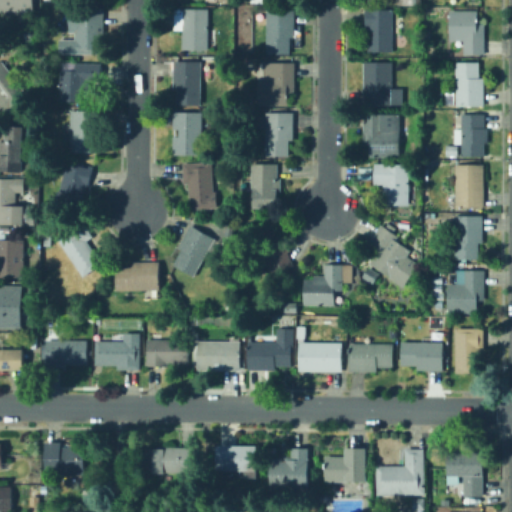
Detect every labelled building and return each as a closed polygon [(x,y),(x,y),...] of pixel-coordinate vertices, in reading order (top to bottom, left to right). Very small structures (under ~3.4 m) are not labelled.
[(36,0),(36,13),(0,13),(0,0),(36,0)] [(394,10),(394,52),(368,52),(368,28),(366,28),(366,7),(375,7),(375,10),(394,10)] [(105,9),(104,55),(60,54),(61,40),(76,40),(76,32),(68,32),(68,37),(61,37),(62,19),(69,8),(105,9)] [(210,9),(209,50),(183,50),(183,31),(175,31),(175,9),(210,9)] [(295,11),(295,38),(291,38),(290,55),(267,54),(267,10),(295,11)] [(485,24),(485,55),(464,55),(464,41),(450,41),(450,11),(478,11),(478,24),(485,24)] [(34,38),(28,41),(25,35),(32,32),(34,38)] [(202,61),(201,105),(177,105),(178,89),(173,89),(174,61),(202,61)] [(0,64),(4,62),(21,86),(29,80),(37,91),(0,119),(0,64)] [(403,89),(403,105),(364,105),(364,62),(393,63),(393,89),(403,89)] [(484,79),(484,107),(456,107),(456,105),(446,105),(446,91),(456,91),(456,62),(480,62),(481,78),(484,79)] [(103,64),(102,81),(91,81),(90,92),(86,92),(86,102),(61,101),(62,71),(77,71),(77,63),(103,64)] [(295,63),(295,93),(290,93),(290,107),(259,107),(259,78),(264,78),(264,63),(295,63)] [(99,111),(99,138),(94,138),(94,152),(71,152),(71,111),(99,111)] [(202,112),(202,156),(173,155),(174,112),(202,112)] [(295,113),(294,140),(289,140),(289,157),(266,156),(266,127),(253,127),(253,116),(266,117),(266,113),(295,113)] [(400,114),(400,158),(370,158),(370,144),(364,144),(364,114),(400,114)] [(488,128),(489,144),(485,144),(486,156),(462,156),(462,154),(462,145),(455,145),(455,130),(462,130),(462,115),(485,115),(485,128),(488,128)] [(25,126),(22,172),(0,171),(0,142),(5,142),(6,125),(25,126)] [(460,146),(460,155),(447,155),(448,146),(460,146)] [(212,161),(216,208),(190,210),(188,184),(184,185),(183,164),(212,161)] [(67,163),(89,168),(89,166),(95,167),(90,187),(87,187),(82,209),(57,203),(67,163)] [(282,178),(282,191),(278,191),(277,208),(253,207),(253,190),(251,190),(252,164),(278,164),(278,178),(282,178)] [(410,165),(409,205),(384,205),(384,186),(375,185),(375,165),(410,165)] [(484,165),(485,208),(456,208),(456,165),(484,165)] [(0,178),(25,178),(25,192),(17,192),(16,205),(25,206),(25,224),(0,224),(0,178)] [(483,216),(483,241),(479,241),(479,259),(456,259),(456,234),(448,234),(447,219),(455,219),(455,216),(483,216)] [(103,264),(84,277),(58,239),(83,221),(94,237),(88,241),(103,264)] [(389,223),(397,228),(394,233),(399,236),(396,240),(411,251),(407,257),(420,265),(404,287),(371,264),(379,251),(369,244),(383,225),(386,227),(389,223)] [(274,224),(281,238),(284,236),(291,251),(288,252),(294,266),(272,277),(267,265),(266,266),(265,275),(250,275),(250,253),(261,253),(252,235),(274,224)] [(216,239),(194,277),(174,266),(183,250),(179,248),(191,225),(216,239)] [(0,239),(26,240),(26,278),(0,277),(0,239)] [(160,262),(161,290),(117,291),(117,267),(133,267),(133,263),(160,262)] [(343,265),(343,300),(335,300),(335,305),(305,305),(305,279),(315,280),(315,276),(326,276),(326,265),(343,265)] [(377,275),(373,282),(363,276),(366,269),(377,275)] [(485,270),(485,301),(478,301),(478,314),(449,314),(449,284),(458,284),(458,270),(485,270)] [(365,284),(360,287),(355,277),(360,274),(365,284)] [(0,285),(24,286),(22,329),(0,328),(0,285)] [(290,312),(290,304),(298,304),(298,312),(290,312)] [(298,338),(299,326),(307,327),(306,339),(298,338)] [(295,328),(295,346),(293,346),(293,366),(276,365),(276,370),(249,370),(249,342),(278,342),(278,328),(295,328)] [(484,328),(484,351),(480,351),(479,373),(456,373),(456,328),(484,328)] [(88,341),(88,365),(67,364),(67,367),(45,367),(45,362),(47,362),(47,340),(88,341)] [(190,340),(190,363),(167,363),(167,367),(146,367),(146,362),(148,362),(148,340),(190,340)] [(140,341),(140,370),(118,370),(118,365),(96,365),(96,341),(140,341)] [(242,342),(241,371),(224,371),(224,364),(216,364),(217,370),(199,370),(199,341),(242,342)] [(444,343),(443,371),(418,371),(418,366),(401,366),(402,342),(444,343)] [(343,343),(342,372),(300,372),(300,343),(343,343)] [(394,344),(394,368),(377,367),(377,372),(350,372),(351,343),(394,344)] [(0,350),(24,350),(24,371),(0,370),(0,350)] [(62,448),(69,448),(69,446),(86,446),(86,476),(46,476),(46,443),(62,443),(62,448)] [(258,446),(259,479),(246,479),(246,471),(218,471),(218,446),(258,446)] [(194,447),(194,474),(143,474),(143,447),(194,447)] [(310,448),(310,488),(273,488),(273,458),(285,458),(285,456),(294,456),(294,448),(310,448)] [(368,448),(367,483),(326,482),(326,457),(346,457),(346,448),(368,448)] [(424,449),(424,495),(378,495),(378,466),(406,466),(406,449),(424,449)] [(477,451),(477,453),(485,453),(485,476),(484,497),(464,497),(465,476),(449,476),(449,452),(466,452),(466,451),(477,451)] [(0,511),(0,487),(12,487),(12,511),(0,511)] [(424,500),(424,511),(413,511),(413,500),(424,500)]
